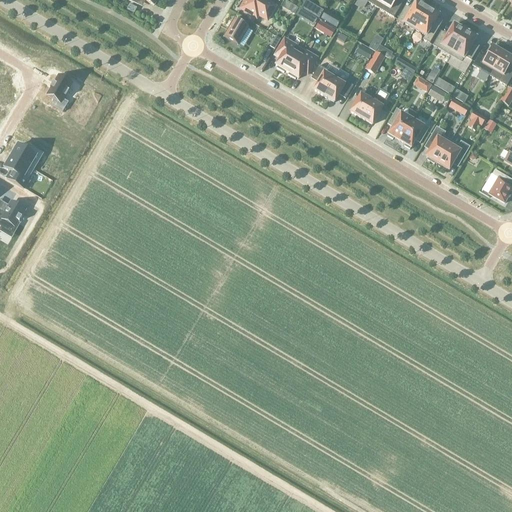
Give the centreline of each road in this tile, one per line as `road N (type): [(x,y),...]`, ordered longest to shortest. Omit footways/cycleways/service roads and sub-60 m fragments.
road 1 (residential): [(508,233),(192,45)]
road 2 (unclassified): [(479,282),(163,95)]
road 3 (unclassified): [(163,95),(2,0)]
